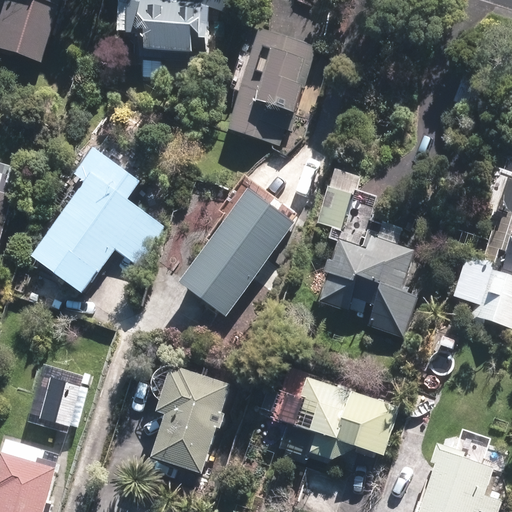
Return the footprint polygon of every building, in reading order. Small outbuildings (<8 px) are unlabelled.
[(65,0),(16,0),(3,46),(48,59),(65,0)] [(229,11),(232,0),(197,0),(229,11)] [(208,9),(138,5),(137,31),(151,31),(149,53),(206,57),(208,9)] [(316,51),(268,35),(238,126),(281,140),(286,126),(290,127),(316,51)] [(511,109),(511,90),(469,72),(457,100),(507,121),(511,109)] [(0,235),(19,176),(0,170),(0,235)] [(97,180),(40,257),(84,289),(118,243),(141,260),(164,229),(97,180)] [(353,198),(332,192),(324,221),(345,227),(353,198)] [(294,223),(252,194),(189,282),(231,312),(294,223)] [(373,253),(346,244),(327,299),(364,312),(368,299),(382,304),(375,324),(404,334),(416,300),(399,294),(413,252),(377,240),(373,253)] [(511,327),(511,279),(490,273),(476,316),(511,327)] [(203,469),(230,388),(189,374),(162,455),(203,469)] [(83,387),(57,379),(46,417),(71,425),(83,387)] [(317,380),(302,423),(295,442),(336,456),(360,444),(381,451),(396,408),(317,380)] [(480,511),(495,469),(446,453),(426,511),(480,511)] [(0,511),(43,511),(55,470),(15,459),(0,510),(0,511)]
